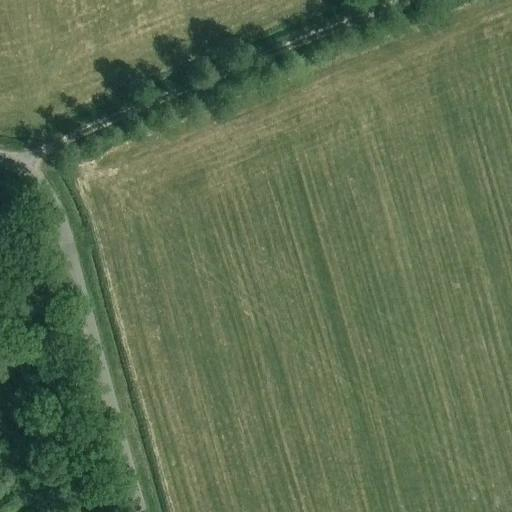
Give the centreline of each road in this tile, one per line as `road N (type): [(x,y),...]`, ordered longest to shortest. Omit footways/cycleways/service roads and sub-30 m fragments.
road 1 (track): [(26,166),(57,142),(403,0)]
road 2 (unclassified): [(139,511),(58,214),(26,166),(0,156)]
